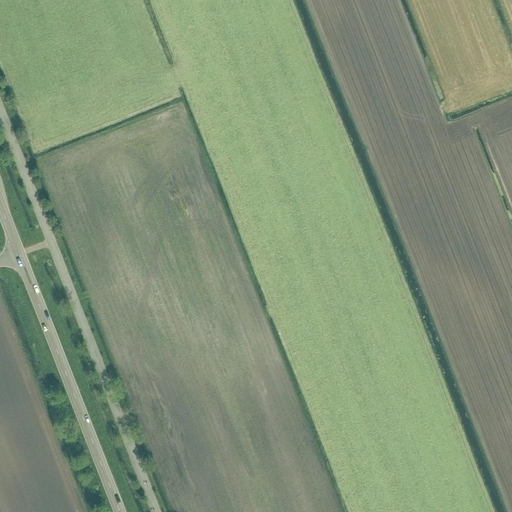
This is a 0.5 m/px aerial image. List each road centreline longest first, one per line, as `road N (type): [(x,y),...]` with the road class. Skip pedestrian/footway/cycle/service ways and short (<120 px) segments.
road 1 (unclassified): [(156,511),(0,109)]
road 2 (tertiary): [(120,511),(18,253)]
